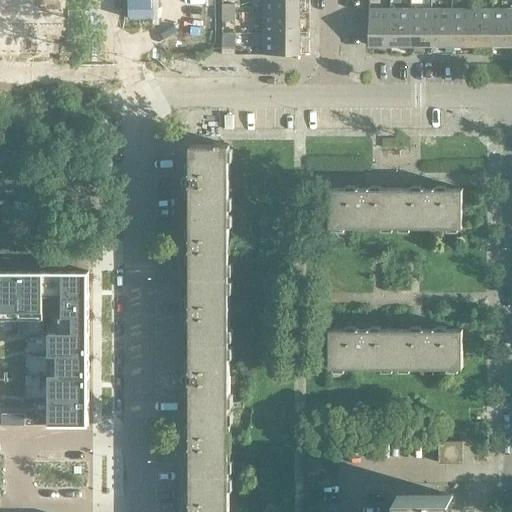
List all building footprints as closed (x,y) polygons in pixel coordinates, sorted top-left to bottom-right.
[(63,0),(0,0),(0,52),(64,52),(63,0)] [(153,15),(152,0),(129,0),(129,15),(153,15)] [(300,0),(264,0),(264,12),(300,12),(300,0)] [(222,3),(222,11),(235,11),(235,3),(222,3)] [(511,8),(493,9),(493,45),(511,44),(511,8)] [(390,9),(369,9),(369,44),(390,45),(390,9)] [(411,9),(390,9),(390,45),(411,45),(411,9)] [(411,9),(411,45),(431,45),(431,9),(411,9)] [(452,9),(431,9),(431,45),(452,45),(452,9)] [(472,9),(452,9),(452,45),(472,45),(472,9)] [(472,9),(472,45),(493,45),(493,9),(472,9)] [(222,11),(222,20),(235,20),(235,11),(222,11)] [(300,12),(264,12),(264,33),(300,33),(300,12)] [(264,33),(264,53),(300,53),(300,33),(264,33)] [(222,45),(222,54),(235,54),(235,45),(222,45)] [(267,145),(191,145),(191,380),(267,380),(267,145)] [(467,145),(336,145),(336,379),(467,379),(467,145)] [(0,318),(19,319),(19,271),(0,270),(0,318)] [(42,319),(42,271),(19,271),(19,319),(42,319)] [(89,271),(42,271),(42,319),(43,319),(43,296),(62,296),(62,295),(89,295),(89,271)] [(89,334),(89,295),(62,295),(62,296),(62,314),(62,332),(57,332),(47,332),(47,334),(89,334)] [(89,354),(89,334),(47,334),(47,354),(89,354)] [(89,376),(89,354),(47,354),(47,376),(89,376)] [(89,400),(89,376),(47,376),(47,400),(89,400)] [(89,425),(89,400),(47,400),(47,401),(49,401),(49,425),(89,425)] [(463,440),(439,440),(439,461),(462,462),(463,440)] [(191,446),(191,511),(266,511),(267,446),(191,446)] [(398,507),(381,507),(381,511),(462,511),(462,507),(452,507),(452,494),(398,494),(398,507)]
